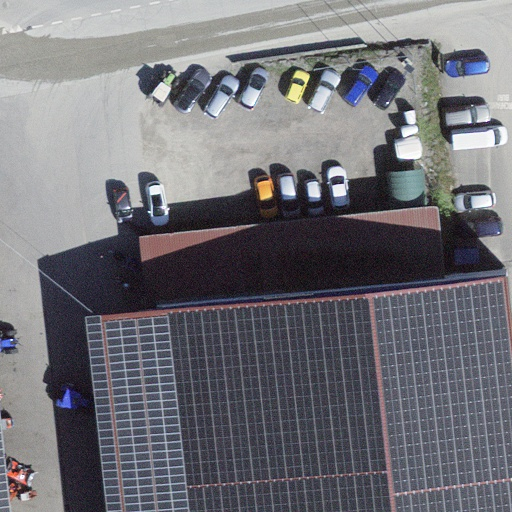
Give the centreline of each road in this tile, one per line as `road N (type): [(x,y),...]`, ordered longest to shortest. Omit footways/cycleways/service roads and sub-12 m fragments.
road 1 (unknown): [(117,46),(80,256),(73,511)]
road 2 (unclassified): [(0,64),(365,0)]
